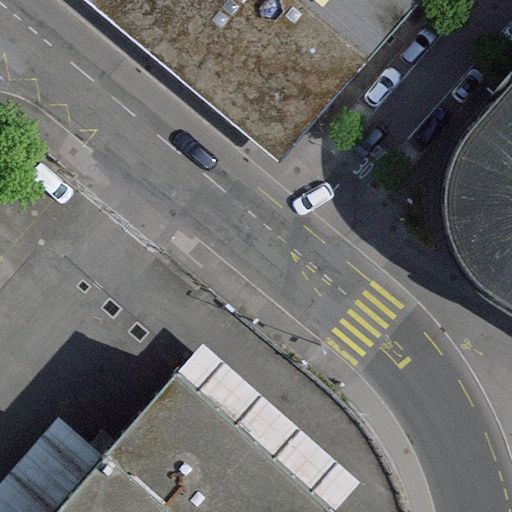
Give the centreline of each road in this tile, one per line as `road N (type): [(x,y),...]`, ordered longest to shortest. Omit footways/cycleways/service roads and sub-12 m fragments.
road 1 (tertiary): [(0,3),(272,234)]
road 2 (tertiary): [(272,234),(416,375),(459,441),(476,511)]
road 3 (residential): [(272,234),(492,0)]
